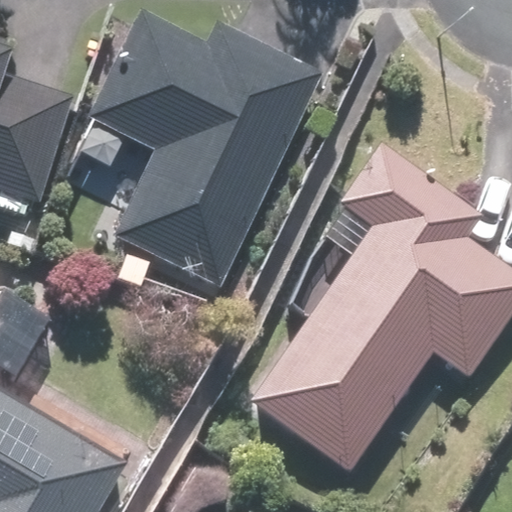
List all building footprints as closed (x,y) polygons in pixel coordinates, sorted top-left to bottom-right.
[(216,292),(320,78),(215,27),(204,49),(134,16),(84,121),(150,153),(108,240),(216,292)] [(22,43),(0,36),(0,210),(31,220),(68,100),(11,82),(22,43)] [(332,213),(360,234),(239,401),(347,480),(433,362),(465,385),(511,319),(511,282),(461,245),(476,223),(377,151),(332,213)] [(57,320),(11,288),(0,302),(0,382),(9,388),(57,320)] [(0,511),(97,511),(124,467),(0,394),(0,511)]
